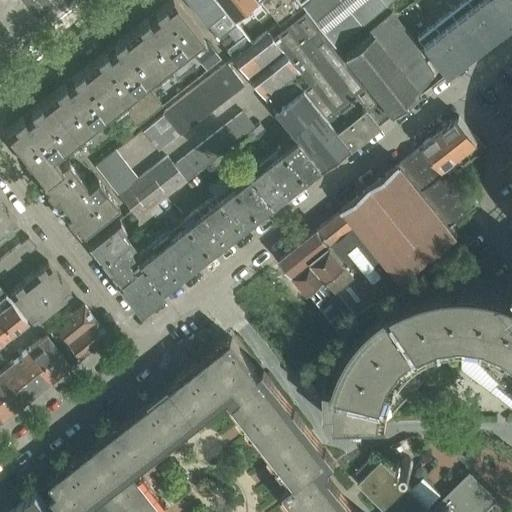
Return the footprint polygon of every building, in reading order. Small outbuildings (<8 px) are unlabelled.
[(130,31),(161,70),(203,36),(174,0),(169,0),(155,12),(158,16),(151,22),(147,18),(130,31)] [(237,22),(218,0),(188,0),(216,35),(215,36),(233,58),(293,133),(321,167),(349,146),(391,112),(346,55),(344,56),(335,44),(389,0),(311,0),(303,6),(306,9),(272,36),(267,30),(253,41),(237,22)] [(259,0),(218,0),(237,22),(253,41),(267,30),(277,22),(259,0)] [(298,0),(259,0),(277,22),(301,3),(298,0)] [(463,0),(451,10),(478,45),(493,33),(468,0),(463,0)] [(468,0),(493,33),(511,20),(495,0),(468,0)] [(511,0),(495,0),(511,20),(511,18),(511,0)] [(451,10),(435,23),(461,58),(478,45),(451,10)] [(346,55),(391,112),(441,73),(391,11),(370,28),(374,33),(346,55)] [(461,58),(435,23),(417,37),(444,71),(461,58)] [(90,63),(121,102),(139,125),(165,104),(147,81),(161,70),(130,31),(114,44),(117,49),(109,55),(106,50),(90,63)] [(47,97),(78,136),(121,102),(90,63),(72,77),(76,81),(68,88),(65,83),(47,97)] [(164,112),(179,132),(242,84),(226,64),(163,111),(164,112)] [(5,130),(44,179),(64,164),(56,154),(78,136),(47,97),(30,110),(34,115),(26,121),(23,116),(5,130)] [(367,326),(354,341),(343,362),(334,383),(328,382),(328,377),(325,377),(326,412),(328,412),(329,418),(336,418),(336,421),(335,421),(335,423),(389,422),(389,420),(388,420),(461,343),(462,369),(511,405),(511,102),(509,105),(511,108),(511,106),(511,131),(502,139),(504,141),(505,140),(511,148),(511,160),(501,169),(503,171),(504,170),(511,179),(511,198),(509,201),(510,203),(511,202),(511,201),(511,285),(505,291),(500,290),(495,288),(476,285),(456,285),(437,287),(418,293),(399,301),(382,312),(367,326)] [(243,108),(174,162),(186,177),(255,123),(243,108)] [(164,112),(144,129),(158,148),(179,132),(164,112)] [(442,129),(468,162),(487,147),(486,146),(485,147),(479,139),(478,139),(459,116),(442,129)] [(423,144),(451,176),(456,171),(458,174),(459,173),(457,171),(468,162),(442,129),(423,144)] [(278,144),(305,179),(321,167),(293,133),(278,144)] [(278,144),(254,163),(281,198),(305,179),(278,144)] [(400,162),(450,225),(476,204),(451,176),(423,144),(400,162)] [(95,163),(120,195),(140,179),(115,148),(95,163)] [(169,155),(140,179),(120,195),(138,216),(188,178),(186,177),(174,162),(169,155)] [(39,182),(60,208),(91,184),(70,159),(64,164),(44,179),(39,182)] [(400,162),(373,183),(430,256),(458,235),(450,225),(400,162)] [(230,182),(258,217),(281,198),(254,163),(230,182)] [(99,177),(91,184),(60,208),(81,235),(120,204),(99,177)] [(230,182),(207,200),(234,235),(258,217),(230,182)] [(373,183),(345,205),(403,278),(430,256),(373,183)] [(0,199),(0,237),(5,234),(4,232),(17,222),(0,199)] [(207,200),(183,219),(211,253),(234,235),(207,200)] [(165,213),(157,203),(149,210),(157,220),(165,213)] [(316,228),(373,302),(403,278),(345,205),(316,228)] [(87,243),(117,281),(135,265),(128,255),(134,250),(118,231),(126,225),(120,218),(115,221),(112,218),(100,227),(103,230),(87,243)] [(160,237),(188,271),(211,253),(183,219),(160,237)] [(310,292),(339,328),(373,302),(316,228),(282,256),(285,260),(310,292)] [(20,243),(27,253),(36,246),(29,236),(20,243)] [(142,261),(164,289),(188,271),(160,237),(138,255),(142,261)] [(20,243),(0,258),(0,259),(8,269),(27,253),(20,243)] [(10,290),(32,318),(70,289),(48,260),(34,271),(33,270),(22,278),(23,280),(10,290)] [(236,294),(236,295),(236,296),(236,297),(296,372),(343,334),(339,328),(310,292),(285,260),(254,284),(251,280),(237,291),(237,292),(236,292),(236,293),(236,294)] [(142,261),(135,265),(117,281),(139,309),(164,289),(142,261)] [(0,304),(4,310),(0,313),(0,317),(13,334),(28,322),(7,296),(0,301),(0,304)] [(49,331),(60,346),(95,318),(84,304),(49,331)] [(0,343),(13,334),(0,317),(0,343)] [(95,318),(60,346),(72,361),(108,334),(95,318)] [(46,333),(30,346),(42,361),(58,348),(46,333)] [(54,509),(57,511),(79,511),(76,508),(95,493),(105,494),(106,485),(125,470),(134,471),(135,462),(176,430),(153,400),(232,338),(230,335),(229,336),(226,335),(218,341),(220,343),(199,359),(198,357),(190,363),(190,366),(189,367),(186,367),(179,372),(180,374),(159,390),(158,389),(150,394),(150,398),(149,398),(146,398),(138,404),(140,405),(119,421),(118,420),(111,425),(110,429),(109,429),(106,429),(99,435),(100,436),(80,453),(78,451),(71,456),(71,460),(70,460),(66,460),(59,466),(60,468),(49,476),(36,486),(39,489),(54,509)] [(153,400),(176,430),(180,435),(227,399),(231,404),(234,401),(263,378),(269,374),(265,368),(259,373),(232,338),(153,400)] [(13,359),(25,374),(38,364),(42,361),(30,346),(13,359)] [(58,348),(42,361),(38,364),(50,379),(70,364),(58,348)] [(0,369),(0,374),(10,386),(18,380),(25,374),(13,359),(0,369)] [(18,380),(30,395),(50,379),(38,364),(25,374),(18,380)] [(0,393),(10,386),(0,374),(0,393)] [(358,511),(330,475),(331,464),(337,460),(269,374),(263,378),(234,401),(296,481),(293,483),(284,489),(301,511),(358,511)] [(0,393),(0,399),(9,411),(30,395),(18,380),(10,386),(0,393)] [(0,399),(0,418),(9,411),(0,399)] [(370,458),(357,472),(363,478),(358,482),(388,511),(480,511),(494,499),(471,475),(437,508),(441,511),(436,511),(412,488),(383,458),(376,465),(370,458)] [(426,475),(416,485),(432,502),(442,492),(426,475)] [(108,499),(103,503),(109,511),(166,511),(138,476),(130,482),(129,481),(114,493),(115,494),(108,499)] [(54,509),(39,489),(38,490),(9,511),(57,511),(54,509)]
